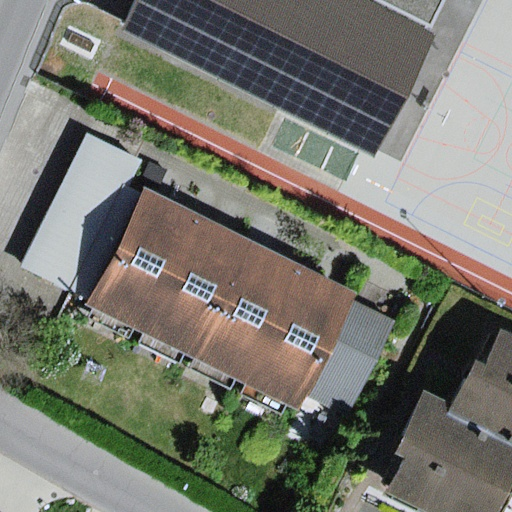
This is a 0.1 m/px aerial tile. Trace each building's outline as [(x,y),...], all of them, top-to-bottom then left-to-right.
[(144,0),(128,35),(376,155),(452,0),(144,0)] [(511,13),(420,225),(478,250),(511,173),(511,13)] [(75,162),(130,190),(144,162),(89,135),(75,162)] [(130,190),(75,162),(62,188),(135,223),(147,198),(130,190)] [(135,223),(62,188),(49,214),(121,250),(135,223)] [(202,218),(150,193),(147,198),(135,223),(121,250),(108,276),(95,303),(92,310),(144,336),(202,218)] [(121,250),(49,214),(36,241),(108,276),(121,250)] [(252,243),(202,218),(144,336),(194,360),(252,243)] [(108,276),(36,241),(23,267),(95,303),(108,276)] [(306,269),(252,243),(194,360),(247,387),(306,269)] [(356,294),(306,269),(247,387),(298,411),(305,396),(351,303),(356,294)] [(394,324),(351,303),(305,396),(348,417),(394,324)] [(511,335),(507,334),(490,367),(480,362),(455,411),(511,439),(511,335)] [(511,439),(455,411),(428,398),(400,454),(409,458),(390,496),(422,511),(507,511),(511,502),(511,439)]
